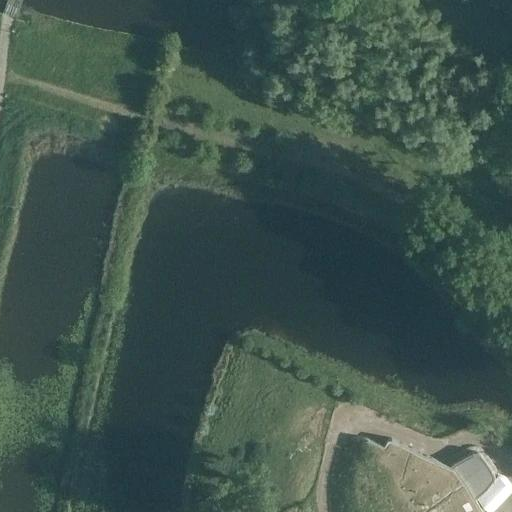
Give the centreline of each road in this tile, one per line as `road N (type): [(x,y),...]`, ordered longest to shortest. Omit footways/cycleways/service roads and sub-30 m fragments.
road 1 (track): [(1,70),(385,190),(511,308)]
road 2 (track): [(424,222),(400,154),(346,116),(134,66),(3,59)]
